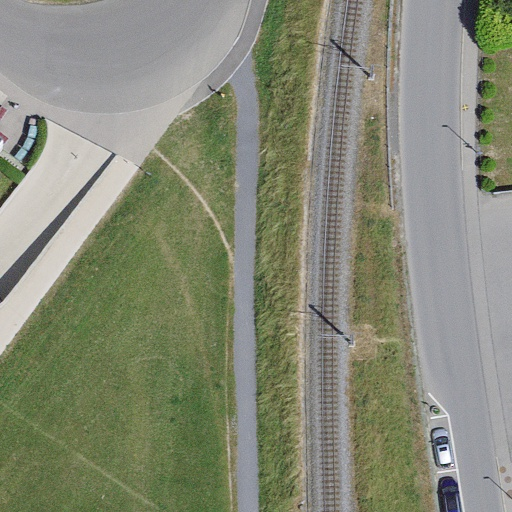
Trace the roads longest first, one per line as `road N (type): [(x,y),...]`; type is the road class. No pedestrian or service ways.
road 1 (unclassified): [(441,0),(431,111),(474,511)]
road 2 (residential): [(0,32),(56,63),(99,66),(145,50),(202,0)]
